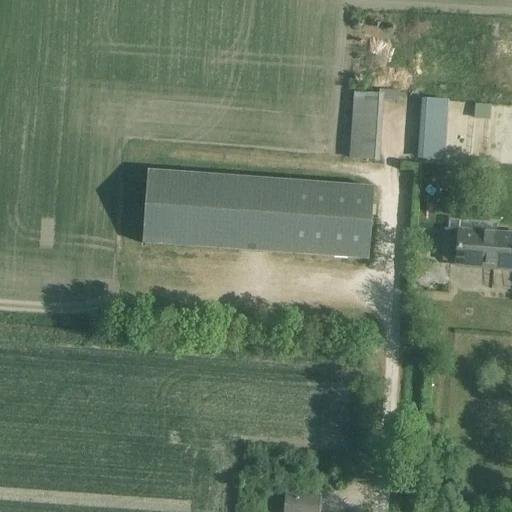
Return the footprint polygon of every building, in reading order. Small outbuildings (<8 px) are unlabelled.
[(379,99),(399,101),(400,92),(380,90),(379,99)] [(375,97),(346,96),(342,164),(371,165),(375,97)] [(445,162),(449,102),(422,100),(417,160),(445,162)] [(367,261),(372,189),(150,173),(144,245),(367,261)] [(511,236),(459,232),(456,263),(493,266),(493,270),(511,271),(511,236)] [(343,465),(342,476),(354,477),(354,465),(343,465)] [(320,511),(321,497),(285,494),(283,511),(320,511)]
